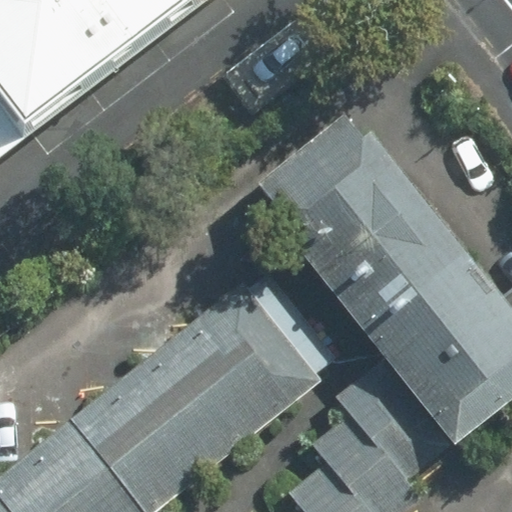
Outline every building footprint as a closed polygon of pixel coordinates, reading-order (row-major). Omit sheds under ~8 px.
[(0,0),(0,169),(220,0),(0,0)] [(366,32),(341,0),(322,0),(228,71),(259,113),(366,32)] [(511,285),(370,103),(267,182),(468,440),(511,405),(511,285)] [(247,284),(0,480),(0,511),(160,511),(325,382),(320,375),(342,358),(274,273),(252,290),(247,284)] [(330,465),(296,493),(309,509),(305,511),(412,511),(432,496),(418,479),(460,444),(389,359),(344,396),(358,414),(317,448),(330,465)]
